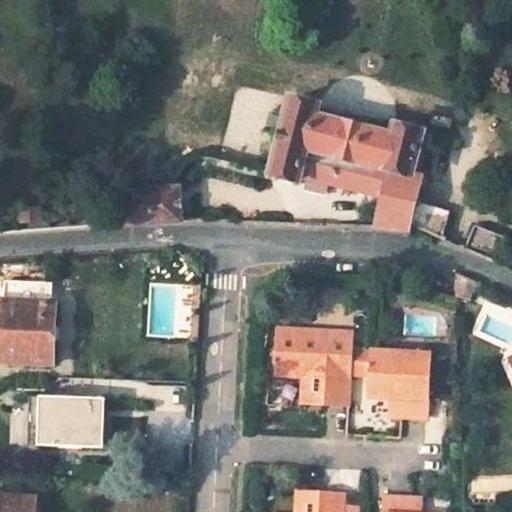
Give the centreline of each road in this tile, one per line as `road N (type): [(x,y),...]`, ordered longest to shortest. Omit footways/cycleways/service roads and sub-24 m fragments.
road 1 (residential): [(232,235),(412,247),(511,284)]
road 2 (residential): [(0,247),(232,235)]
road 3 (residential): [(222,444),(440,459)]
road 4 (residential): [(222,444),(232,235)]
